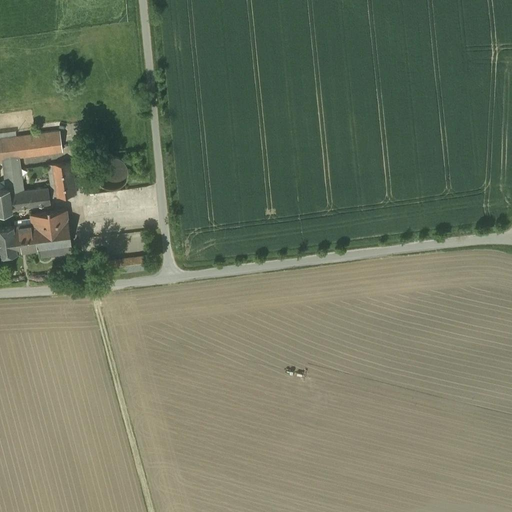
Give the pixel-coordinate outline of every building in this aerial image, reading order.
[(60,131),(16,136),(18,156),(63,151),(60,131)] [(16,136),(0,138),(0,158),(3,158),(18,156),(16,136)] [(96,165),(95,168),(95,171),(95,174),(96,177),(97,180),(99,182),(101,185),(104,186),(106,187),(110,188),(113,188),(116,188),(119,187),(121,185),(124,183),(126,181),(127,178),(128,175),(128,172),(128,169),(127,166),(126,163),(124,161),(122,158),(119,157),(116,155),(113,155),(110,155),(107,155),(104,156),(102,158),(99,160),(97,162),(96,165)] [(23,190),(18,156),(3,158),(7,188),(9,188),(10,192),(23,190)] [(72,161),(50,164),(55,196),(76,193),(72,161)] [(50,203),(48,187),(10,192),(8,192),(12,208),(50,203)] [(0,209),(12,208),(8,192),(10,192),(9,188),(7,188),(0,188),(0,209)] [(66,209),(34,213),(39,248),(40,257),(72,253),(66,209)] [(0,252),(39,248),(34,213),(30,213),(32,223),(0,226),(0,252)] [(110,272),(148,268),(146,255),(108,260),(110,272)]
